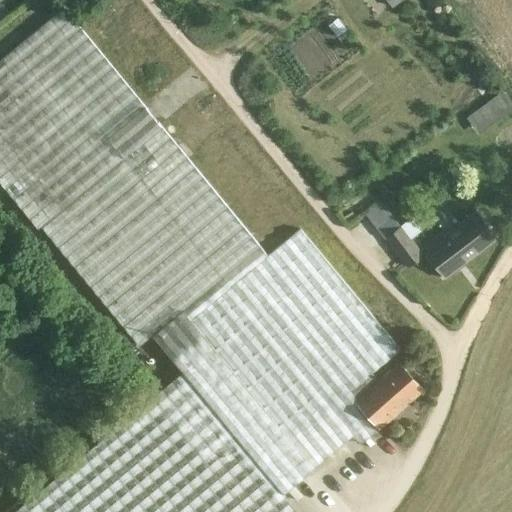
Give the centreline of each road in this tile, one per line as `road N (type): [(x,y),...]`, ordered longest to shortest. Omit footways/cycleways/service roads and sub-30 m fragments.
road 1 (unclassified): [(461,357),(324,214),(152,0)]
road 2 (unclassified): [(385,511),(425,451),(461,357)]
